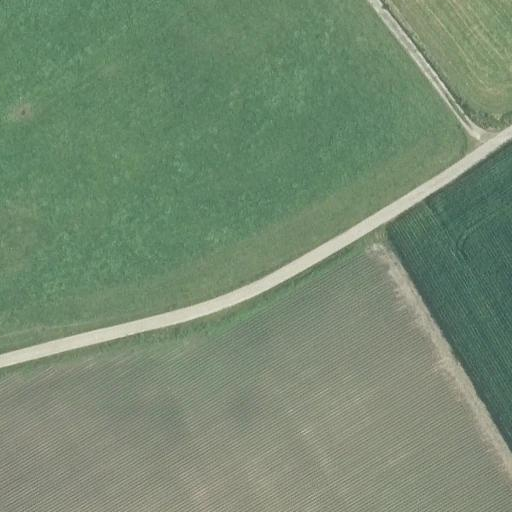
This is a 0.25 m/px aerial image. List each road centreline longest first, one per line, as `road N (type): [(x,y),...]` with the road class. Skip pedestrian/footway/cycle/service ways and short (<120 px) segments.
road 1 (unclassified): [(0,363),(240,297),(511,133)]
road 2 (track): [(374,0),(488,152)]
